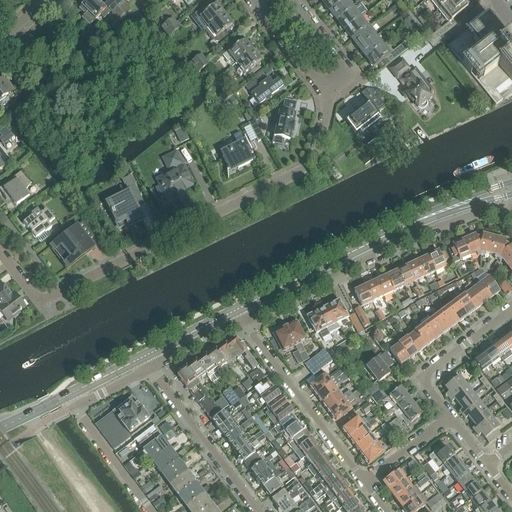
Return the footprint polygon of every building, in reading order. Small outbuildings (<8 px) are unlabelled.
[(124,15),(123,14),(109,0),(103,7),(96,0),(86,0),(87,1),(79,9),(86,15),(82,18),(90,26),(100,15),(104,19),(110,12),(119,20),(124,15)] [(109,0),(123,14),(124,15),(126,17),(130,12),(127,9),(123,5),(124,4),(121,1),(121,0),(109,0)] [(328,0),(322,5),(328,12),(330,12),(330,13),(347,0),(346,0),(328,0)] [(351,3),(350,4),(347,0),(330,13),(331,13),(331,15),(337,23),(355,8),(351,3)] [(429,0),(438,11),(451,0),(429,0)] [(465,0),(463,2),(460,0),(451,0),(438,11),(448,23),(463,12),(465,14),(471,8),(465,0)] [(214,4),(214,5),(208,10),(209,11),(205,14),(203,10),(192,19),(199,28),(202,32),(204,31),(223,16),(222,15),(224,13),(220,8),(218,9),(214,4)] [(338,22),(337,23),(343,31),(345,31),(361,19),(368,13),(361,4),(357,7),(355,8),(338,22)] [(181,20),(188,14),(187,12),(179,18),(181,20)] [(223,16),(204,31),(212,42),(214,40),(216,42),(217,43),(218,43),(219,42),(227,37),(223,32),(225,31),(226,32),(232,27),(228,22),(230,21),(226,16),(224,17),(223,16)] [(457,39),(448,47),(449,49),(490,99),(496,106),(503,100),(499,96),(511,85),(511,39),(511,40),(506,33),(503,36),(487,16),(464,34),(457,39)] [(409,27),(414,23),(409,17),(404,21),(409,27)] [(164,33),(177,23),(173,18),(161,28),(164,33)] [(365,23),(362,19),(361,19),(345,31),(346,32),(345,34),(351,41),(369,27),(368,26),(365,22),(365,23)] [(168,38),(180,28),(177,23),(164,33),(168,38)] [(412,32),(417,28),(414,23),(409,27),(412,32)] [(374,33),(370,28),(369,27),(351,41),(357,49),(359,50),(360,50),(376,37),(373,34),(374,33)] [(380,41),(379,41),(376,37),(360,50),(361,51),(360,53),(366,60),(384,46),(380,41)] [(236,65),(252,52),(243,40),(236,46),(237,47),(234,49),(231,48),(226,51),(226,53),(222,56),(227,62),(226,63),(231,69),(236,65)] [(367,59),(366,60),(372,68),(374,68),(374,69),(379,65),(383,70),(394,61),(401,55),(397,49),(393,53),(386,44),(384,46),(367,59)] [(252,52),(236,65),(240,71),(239,72),(243,76),(244,75),(246,78),(251,74),(255,71),(260,68),(258,66),(261,64),(252,52)] [(193,69),(205,59),(201,55),(190,64),(193,69)] [(209,65),(205,59),(193,69),(198,74),(209,65)] [(401,60),(390,68),(406,89),(404,91),(407,96),(415,105),(416,105),(417,107),(418,108),(419,109),(420,109),(420,110),(421,110),(422,110),(423,110),(424,110),(424,109),(425,109),(426,108),(426,107),(427,106),(427,105),(427,104),(426,103),(426,102),(430,99),(430,98),(431,95),(427,90),(420,80),(418,82),(411,73),(401,60)] [(268,77),(273,73),(269,68),(264,72),(268,77)] [(252,83),(246,88),(259,106),(262,103),(265,101),(266,103),(271,99),(270,97),(282,88),(277,82),(274,77),(267,83),(266,82),(259,87),(255,81),(252,83)] [(5,79),(0,81),(0,98),(1,99),(7,95),(6,94),(13,90),(5,79)] [(355,130),(364,124),(367,121),(369,124),(371,126),(380,119),(378,117),(379,117),(376,113),(388,104),(379,93),(367,91),(367,90),(361,95),(368,104),(360,110),(360,109),(359,109),(360,110),(356,113),(356,112),(355,113),(356,114),(349,119),(348,120),(350,124),(353,127),(355,130)] [(229,91),(218,100),(222,105),(228,100),(234,96),(229,91)] [(234,99),(229,102),(234,108),(238,105),(234,99)] [(285,101),(283,109),(294,111),(296,104),(285,101)] [(272,144),(274,144),(282,146),(283,140),(289,141),(291,133),(293,133),(295,125),(293,125),(295,116),(293,116),(294,111),(283,109),(280,108),(279,113),(276,112),(274,122),(275,122),(277,123),(272,144)] [(261,133),(257,126),(255,121),(249,123),(250,126),(243,129),(250,143),(257,140),(258,142),(263,140),(264,139),(262,133),(261,133)] [(414,138),(408,130),(400,136),(406,144),(414,138)] [(0,140),(3,145),(13,137),(9,133),(0,139),(0,140)] [(254,161),(246,145),(240,134),(233,137),(238,145),(220,154),(229,171),(244,164),(246,165),(254,161)] [(159,187),(155,189),(161,200),(164,198),(166,202),(195,187),(184,165),(180,168),(179,167),(183,165),(178,155),(163,162),(168,172),(172,170),(172,172),(155,180),(159,187)] [(28,181),(25,179),(23,176),(21,174),(21,173),(0,188),(0,191),(3,195),(4,197),(4,198),(5,199),(5,200),(6,201),(11,199),(16,206),(29,196),(25,191),(30,184),(31,185),(31,184),(29,182),(28,181)] [(107,204),(111,213),(112,216),(113,216),(117,225),(125,221),(128,225),(141,218),(135,205),(142,202),(135,187),(127,191),(128,193),(107,204)] [(48,225),(54,221),(46,210),(40,215),(37,211),(31,216),(32,217),(23,224),(27,230),(30,228),(33,232),(31,234),(35,240),(44,233),(45,234),(51,229),(48,225)] [(77,227),(50,248),(67,269),(94,248),(88,241),(94,237),(82,223),(77,227)] [(479,238),(475,239),(474,236),(463,241),(470,257),(475,255),(477,258),(480,257),(479,238)] [(490,255),(494,239),(483,236),(482,238),(479,238),(480,257),(480,256),(483,257),(484,254),(490,255)] [(497,261),(507,246),(504,243),(505,241),(494,239),(490,255),(495,257),(494,260),(497,261)] [(472,262),(470,257),(463,241),(452,246),(454,250),(451,251),(454,258),(452,259),(454,264),(463,260),(464,262),(470,263),(472,262)] [(511,246),(510,248),(507,246),(497,261),(499,264),(502,261),(506,266),(511,261),(511,246)] [(446,262),(446,260),(443,255),(440,257),(438,253),(428,257),(429,260),(435,273),(445,268),(443,263),(446,262)] [(435,273),(429,260),(428,257),(417,262),(425,278),(435,273)] [(414,283),(425,278),(417,262),(407,267),(414,283)] [(404,288),(414,283),(407,267),(396,272),(404,288)] [(393,293),(404,288),(396,272),(386,277),(393,293)] [(475,274),(473,275),(476,279),(476,280),(485,274),(482,273),(478,272),(477,272),(476,274),(475,274)] [(383,298),(393,293),(386,277),(376,282),(383,298)] [(499,293),(499,292),(488,278),(484,282),(480,285),(491,299),(499,293)] [(373,303),(383,298),(376,282),(365,287),(373,303)] [(499,287),(506,297),(511,292),(504,282),(499,287)] [(482,305),(491,299),(480,285),(472,291),(482,305)] [(14,294),(12,296),(3,286),(0,288),(0,312),(4,317),(6,316),(9,321),(11,319),(15,317),(16,317),(18,315),(18,314),(23,310),(25,308),(21,304),(19,300),(17,301),(15,298),(16,297),(14,294)] [(362,308),(373,303),(365,287),(354,292),(362,308)] [(446,288),(436,293),(439,298),(442,296),(441,295),(447,292),(446,288)] [(482,305),(472,291),(469,288),(466,291),(468,294),(463,297),(474,311),(482,305)] [(463,297),(455,303),(466,317),(474,311),(463,297)] [(409,299),(400,305),(402,309),(403,310),(412,304),(411,303),(409,299)] [(396,300),(394,302),(399,311),(401,310),(402,309),(400,305),(397,300),(396,300)] [(337,325),(348,319),(339,302),(328,308),(337,325)] [(458,324),(466,317),(455,303),(447,309),(456,320),(458,324)] [(328,308),(318,313),(326,330),(329,335),(339,330),(337,325),(328,308)] [(363,328),(369,326),(360,308),(354,311),(363,328)] [(458,324),(456,320),(447,309),(439,315),(450,330),(458,324)] [(377,312),(383,321),(385,319),(379,311),(377,312)] [(380,323),(383,321),(377,312),(374,314),(380,323)] [(329,336),(326,330),(318,313),(307,318),(315,335),(319,333),(322,340),(329,336)] [(442,336),(450,330),(439,315),(431,321),(442,336)] [(365,337),(363,333),(354,316),(349,318),(360,339),(365,337)] [(428,318),(420,324),(423,327),(434,342),(442,336),(431,321),(428,318)] [(300,343),(305,340),(296,324),(285,330),(294,346),(297,353),(303,363),(309,360),(300,343)] [(425,348),(434,342),(423,327),(414,334),(425,348)] [(283,352),(294,346),(285,330),(274,336),(283,352)] [(417,354),(425,348),(414,334),(406,340),(417,354)] [(509,353),(511,350),(511,338),(509,335),(500,342),(509,353)] [(231,343),(226,347),(236,359),(237,360),(242,356),(242,357),(244,355),(246,359),(244,361),(252,371),(257,368),(255,365),(236,340),(235,341),(233,340),(231,342),(231,343)] [(409,360),(417,354),(406,340),(398,346),(409,360)] [(511,356),(509,353),(500,342),(491,348),(500,359),(502,363),(511,356)] [(346,343),(336,350),(338,354),(347,348),(348,347),(346,343)] [(226,347),(225,346),(224,346),(223,346),(221,348),(221,349),(216,352),(226,364),(229,369),(233,366),(230,363),(235,359),(236,360),(237,360),(226,347)] [(400,367),(409,360),(398,346),(390,352),(400,367)] [(490,366),(500,359),(491,348),(482,355),(490,366)] [(338,353),(336,350),(336,349),(327,355),(330,358),(338,353)] [(226,364),(216,352),(216,351),(214,352),(213,352),(211,353),(211,355),(207,358),(206,358),(216,370),(216,371),(226,364)] [(308,371),(328,357),(323,351),(304,366),(308,371)] [(297,353),(292,355),(298,366),(303,363),(297,353)] [(377,359),(366,368),(378,384),(390,375),(386,370),(392,365),(384,355),(382,356),(380,355),(377,357),(377,359)] [(481,373),(490,366),(482,355),(473,362),(481,373)] [(206,358),(207,358),(206,357),(205,357),(203,357),(201,359),(201,360),(197,363),(196,364),(205,376),(206,376),(207,377),(216,370),(206,358)] [(328,357),(308,371),(313,377),(321,371),(332,363),(328,357)] [(196,364),(197,363),(196,362),(195,363),(193,363),(191,364),(191,366),(187,369),(197,382),(205,376),(196,364)] [(187,369),(186,368),(178,374),(177,377),(191,394),(210,420),(220,413),(197,382),(187,369)] [(316,381),(309,387),(315,396),(340,377),(344,374),(340,369),(327,379),(321,371),(313,377),(316,381)] [(258,370),(249,377),(256,386),(265,379),(258,370)] [(456,379),(456,378),(453,375),(441,384),(444,388),(444,389),(448,393),(445,396),(448,400),(466,386),(459,377),(456,379)] [(340,377),(315,396),(322,404),(337,393),(334,388),(342,382),(340,377)] [(495,389),(500,385),(504,382),(500,378),(496,380),(496,379),(490,384),(495,389)] [(242,386),(247,392),(254,387),(249,380),(242,386)] [(256,403),(274,390),(267,381),(254,391),(257,395),(252,398),(256,403)] [(365,402),(370,398),(380,390),(375,383),(360,395),(361,395),(365,402)] [(500,397),(509,390),(505,385),(496,392),(500,397)] [(458,406),(472,395),(466,386),(448,400),(451,404),(454,401),(458,406)] [(239,389),(233,393),(239,402),(240,402),(245,398),(239,389)] [(393,409),(407,398),(400,389),(387,399),(380,390),(370,398),(377,406),(382,403),(388,403),(393,409)] [(230,390),(222,395),(231,408),(239,402),(233,393),(230,390)] [(267,408),(280,398),(274,390),(256,403),(259,408),(264,404),(267,408)] [(329,413),(352,396),(349,391),(341,397),(337,393),(322,404),(329,413)] [(352,396),(329,413),(335,422),(351,410),(347,406),(361,395),(360,395),(358,391),(352,396)] [(461,417),(479,403),(472,395),(458,406),(461,411),(458,413),(461,417)] [(112,413),(95,426),(114,451),(131,438),(151,423),(150,422),(146,416),(148,414),(141,406),(139,407),(137,405),(132,398),(112,413)] [(245,398),(240,402),(242,406),(245,410),(246,411),(251,406),(245,398)] [(268,413),(265,415),(269,419),(273,416),(286,406),(280,398),(267,408),(265,409),(268,413)] [(403,415),(414,407),(407,398),(393,409),(396,413),(399,411),(403,415)] [(239,402),(231,408),(234,412),(242,406),(240,402),(239,402)] [(471,423),(486,412),(479,403),(461,417),(464,421),(467,418),(471,423)] [(219,404),(215,407),(220,413),(224,410),(219,404)] [(365,416),(373,410),(367,404),(360,409),(365,416)] [(273,416),(269,419),(275,428),(292,416),(293,415),(286,406),(273,416)] [(407,427),(421,416),(414,407),(403,415),(400,418),(407,427)] [(218,431),(233,420),(229,415),(231,414),(228,410),(212,422),(218,431)] [(245,410),(241,413),(248,422),(251,419),(252,419),(246,411),(245,410)] [(511,417),(506,411),(501,415),(506,420),(511,417)] [(475,434),(492,420),(486,412),(471,423),(475,428),(472,430),(475,434)] [(252,419),(251,419),(254,423),(257,427),(258,428),(262,425),(255,416),(252,419)] [(281,437),(298,424),(292,416),(275,428),(273,430),(280,438),(281,437)] [(156,418),(150,422),(151,423),(153,426),(159,422),(156,418)] [(348,439),(373,420),(371,421),(368,418),(364,421),(363,420),(360,422),(357,418),(341,430),(348,439)] [(239,428),(236,424),(233,420),(218,431),(225,439),(239,428)] [(370,429),(376,424),(373,420),(348,439),(355,448),(370,436),(367,432),(371,430),(370,429)] [(488,445),(500,436),(497,431),(499,429),(492,420),(475,434),(478,438),(481,435),(484,440),(485,440),(488,445)] [(391,424),(387,427),(389,430),(391,433),(394,437),(399,433),(403,430),(395,421),(391,424)] [(287,445),(305,432),(305,431),(303,432),(298,424),(281,437),(287,445)] [(262,425),(258,428),(264,436),(268,433),(262,425)] [(152,428),(135,441),(143,452),(161,439),(152,428)] [(231,447),(245,436),(239,428),(225,439),(231,447)] [(294,454),(312,440),(305,432),(287,445),(294,454)] [(169,433),(164,437),(167,441),(172,437),(169,433)] [(245,436),(231,447),(237,456),(255,442),(263,437),(260,433),(251,440),(247,435),(245,436)] [(268,433),(264,436),(271,445),(275,442),(268,433)] [(361,456),(377,444),(370,436),(355,448),(361,456)] [(263,437),(255,442),(258,445),(265,440),(263,437)] [(152,464),(169,451),(161,439),(143,452),(152,464)] [(312,440),(294,454),(300,462),(305,459),(318,448),(312,440)] [(255,442),(237,456),(244,464),(254,456),(251,451),(258,446),(258,445),(255,442)] [(277,444),(273,447),(277,453),(281,450),(277,444)] [(368,465),(383,453),(377,444),(361,456),(368,465)] [(318,448),(305,459),(311,467),(324,457),(318,448)] [(438,470),(454,458),(447,449),(443,452),(439,455),(437,451),(429,458),(438,470)] [(160,475),(178,462),(169,451),(152,464),(160,475)] [(283,452),(279,455),(284,461),(288,458),(283,452)] [(254,456),(244,464),(250,472),(264,461),(258,453),(254,456)] [(273,468),(269,463),(277,456),(275,453),(271,457),(270,457),(264,461),(250,472),(256,481),(267,473),(273,468)] [(189,462),(184,457),(180,460),(185,465),(189,462)] [(308,469),(307,470),(313,479),(315,477),(331,465),(324,457),(311,467),(308,469)] [(288,458),(284,461),(290,470),(294,467),(288,458)] [(454,458),(441,468),(444,472),(446,471),(450,475),(463,465),(458,460),(457,461),(456,460),(454,458)] [(169,486),(186,473),(178,462),(160,475),(169,486)] [(281,462),(278,464),(284,473),(288,470),(281,462)] [(419,470),(413,462),(407,466),(411,471),(409,472),(412,475),(419,470)] [(294,467),(290,470),(294,474),(299,470),(296,465),(294,467)] [(331,465),(315,477),(318,482),(321,486),(337,474),(331,465)] [(429,478),(434,474),(427,465),(422,469),(429,478)] [(463,465),(450,475),(457,484),(468,476),(466,473),(468,471),(463,465)] [(288,470),(284,473),(291,481),(294,479),(288,470)] [(263,489),(277,478),(280,476),(277,472),(271,477),(267,473),(256,481),(263,489)] [(398,472),(383,484),(389,493),(405,481),(398,472)] [(177,497),(194,484),(186,473),(169,486),(177,497)] [(331,492),(343,482),(337,474),(321,486),(317,489),(320,493),(322,491),(325,496),(331,492)] [(440,483),(436,478),(437,478),(434,474),(429,478),(432,481),(433,481),(434,483),(436,486),(440,483)] [(419,483),(426,478),(423,475),(417,480),(419,483)] [(464,493),(475,484),(468,476),(457,484),(464,493)] [(277,478),(263,489),(269,498),(283,487),(277,478)] [(420,489),(429,482),(426,478),(419,483),(417,485),(420,489)] [(396,501),(411,490),(405,481),(389,493),(396,501)] [(333,503),(350,490),(343,482),(331,492),(325,496),(329,500),(325,503),(326,505),(328,507),(333,503)] [(443,495),(448,491),(441,482),(440,483),(436,486),(443,495)] [(152,490),(148,484),(145,486),(142,489),(141,489),(145,494),(152,490)] [(186,508),(203,495),(194,484),(177,497),(186,508)] [(464,493),(461,495),(468,504),(470,502),(482,493),(475,484),(464,493)] [(277,508),(301,489),(298,485),(294,489),(292,490),(292,491),(287,496),(283,491),(271,501),(277,508)] [(414,493),(417,491),(414,487),(411,490),(396,501),(402,510),(418,498),(414,493)] [(294,500),(304,493),(301,489),(277,508),(280,511),(286,511),(294,506),(291,502),(294,500)] [(313,492),(309,495),(310,497),(312,499),(320,493),(317,489),(314,491),(313,492)] [(350,490),(333,503),(339,511),(355,499),(355,500),(356,499),(350,490)] [(477,511),(488,502),(482,493),(470,502),(477,511)] [(188,511),(204,511),(211,507),(203,495),(186,508),(188,511)] [(426,504),(426,505),(429,509),(442,500),(438,495),(427,504),(426,504)] [(424,506),(426,505),(426,504),(427,501),(423,497),(420,497),(418,498),(402,510),(403,511),(417,511),(424,507),(424,506)] [(355,499),(339,511),(355,511),(361,508),(355,500),(355,499)] [(431,511),(436,511),(446,505),(442,500),(429,509),(431,511)] [(152,505),(157,511),(162,508),(157,501),(152,505)] [(488,502),(477,511),(475,511),(493,511),(495,511),(488,502)] [(307,507),(300,511),(307,511),(315,507),(312,503),(307,507)]
